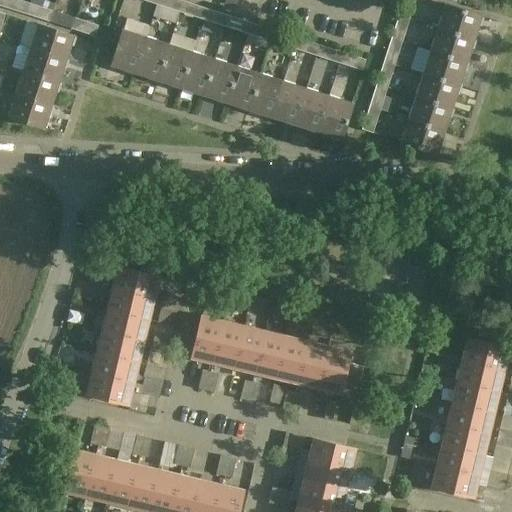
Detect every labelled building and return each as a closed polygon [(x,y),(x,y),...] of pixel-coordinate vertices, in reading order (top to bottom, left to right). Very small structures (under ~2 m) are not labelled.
[(28,4),(16,0),(4,0),(2,7),(25,14),(28,4)] [(157,0),(156,4),(179,11),(182,1),(179,0),(157,0)] [(224,0),(222,7),(233,10),(235,0),(224,0)] [(408,19),(414,0),(402,0),(398,16),(408,19)] [(205,8),(182,1),(179,11),(202,19),(205,8)] [(25,14),(48,21),(51,11),(28,4),(25,14)] [(444,4),(436,27),(474,39),(481,16),(444,4)] [(202,19),(224,26),(228,16),(205,8),(202,19)] [(74,18),(51,11),(48,21),(71,29),(74,18)] [(251,23),(228,16),(224,26),(247,34),(251,23)] [(390,39),(401,42),(408,19),(398,16),(390,39)] [(74,18),(71,29),(93,36),(97,26),(74,18)] [(29,47),(66,59),(74,35),(36,23),(29,47)] [(247,34),(270,41),(274,30),(251,23),(247,34)] [(474,39),(436,27),(429,50),(466,62),(474,39)] [(110,66),(133,73),(145,36),(122,29),(110,66)] [(270,41),(293,48),(296,38),(274,30),(270,41)] [(168,43),(145,36),(133,73),(156,81),(168,43)] [(319,45),(296,38),(293,48),(316,56),(319,45)] [(394,65),(401,42),(390,39),(383,62),(394,65)] [(156,81),(179,88),(191,51),(168,43),(156,81)] [(316,56),(339,63),(342,52),(319,45),(316,56)] [(21,70),(59,82),(66,59),(29,47),(21,70)] [(429,50),(421,73),(459,85),(466,62),(429,50)] [(214,58),(191,51),(179,88),(202,95),(214,58)] [(365,60),(342,52),(339,63),(362,70),(365,60)] [(202,95),(225,103),(237,65),(214,58),(202,95)] [(386,88),(394,65),(383,62),(376,85),(386,88)] [(248,110),(260,73),(237,65),(225,103),(248,110)] [(51,105),(59,82),(21,70),(14,93),(51,105)] [(248,110),(271,117),(283,80),(260,73),(248,110)] [(459,85),(421,73),(414,96),(451,108),(459,85)] [(306,87),(283,80),(271,117),(294,125),(306,87)] [(368,107),(379,111),(386,88),(376,85),(368,107)] [(294,125),(317,132),(329,95),(306,87),(294,125)] [(44,128),(51,105),(14,93),(6,116),(44,128)] [(317,132),(340,139),(352,102),(329,95),(317,132)] [(414,96),(407,119),(444,131),(451,108),(414,96)] [(372,134),(379,111),(368,107),(361,130),(372,134)] [(444,131),(407,119),(399,142),(436,154),(444,131)] [(159,276),(116,266),(111,287),(153,297),(159,276)] [(111,287),(106,308),(148,319),(153,297),(111,287)] [(180,305),(182,297),(164,293),(162,301),(180,305)] [(162,301),(160,308),(178,313),(180,305),(162,301)] [(106,308),(101,330),(143,340),(148,319),(106,308)] [(191,358),(212,363),(222,320),(201,315),(191,358)] [(243,325),(222,320),(212,363),(233,368),(243,325)] [(233,368),(255,373),(265,330),(243,325),(233,368)] [(138,361),(143,340),(101,330),(96,351),(138,361)] [(286,335),(265,330),(255,373),(276,378),(286,335)] [(307,340),(286,335),(276,378),(297,383),(307,340)] [(154,336),(152,343),(170,347),(172,340),(154,336)] [(466,338),(461,359),(504,369),(509,348),(466,338)] [(297,383),(318,388),(329,345),(307,340),(297,383)] [(152,343),(150,351),(168,355),(170,347),(152,343)] [(350,350),(329,345),(318,388),(356,397),(363,366),(347,362),(350,350)] [(96,351),(91,372),(133,382),(138,361),(96,351)] [(456,380),(499,391),(504,369),(461,359),(456,380)] [(210,371),(202,370),(198,388),(206,390),(210,371)] [(218,373),(210,371),(206,390),(213,391),(218,373)] [(128,404),(133,382),(91,372),(86,394),(128,404)] [(160,389),(162,381),(144,377),(142,385),(160,389)] [(252,381),(244,379),(240,398),(247,399),(252,381)] [(456,380),(451,402),(494,412),(499,391),(456,380)] [(247,399),(255,401),(260,383),(252,381),(247,399)] [(142,385),(140,392),(159,397),(160,389),(142,385)] [(294,391),(286,390),(282,408),(289,410),(294,391)] [(289,410),(297,411),(301,393),(294,391),(289,410)] [(336,402),(328,400),(324,418),(332,420),(336,402)] [(446,423),(489,433),(494,412),(451,402),(446,423)] [(497,426),(511,428),(511,415),(500,412),(497,426)] [(446,423),(441,444),(483,455),(489,433),(446,423)] [(101,426),(93,425),(89,443),(97,445),(101,426)] [(109,428),(101,426),(97,445),(105,446),(109,428)] [(511,439),(511,431),(499,429),(497,436),(511,439)] [(143,436),(136,434),(131,453),(139,455),(143,436)] [(151,438),(143,436),(139,455),(146,456),(151,438)] [(511,439),(497,436),(495,444),(511,447),(511,439)] [(354,448),(312,438),(307,459),(349,469),(354,448)] [(441,444),(436,466),(478,476),(483,455),(441,444)] [(185,446),(178,445),(173,463),(181,465),(185,446)] [(281,445),(280,452),(298,457),(300,449),(281,445)] [(193,448),(185,446),(181,465),(189,467),(193,448)] [(72,448),(62,491),(83,496),(94,453),(72,448)] [(280,452),(278,460),(296,464),(298,457),(280,452)] [(105,501),(115,459),(94,453),(83,496),(105,501)] [(228,456),(220,455),(215,473),(223,475),(228,456)] [(235,458),(228,456),(223,475),(231,477),(235,458)] [(126,506),(136,464),(115,459),(105,501),(126,506)] [(302,481),(344,491),(349,469),(307,459),(302,481)] [(147,511),(157,469),(136,464),(126,506),(147,511)] [(478,476),(436,466),(430,487),(473,497),(478,476)] [(157,469),(147,511),(149,511),(169,511),(179,474),(157,469)] [(505,483),(507,475),(489,471),(487,478),(505,483)] [(179,474),(169,511),(191,511),(200,479),(179,474)] [(487,478),(485,486),(504,490),(505,483),(487,478)] [(200,479),(191,511),(214,511),(221,484),(200,479)] [(297,502),(338,511),(339,511),(344,491),(302,481),(297,502)] [(236,511),(242,489),(221,484),(214,511),(236,511)] [(288,498),(290,491),(271,486),(270,494),(288,498)] [(270,494),(268,502),(286,506),(288,498),(270,494)] [(338,511),(297,502),(294,511),(338,511)]
